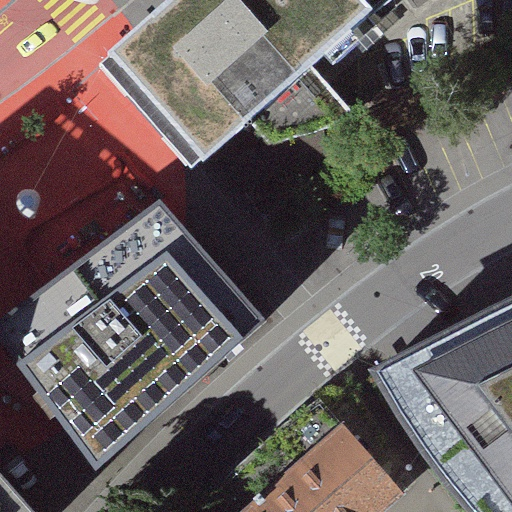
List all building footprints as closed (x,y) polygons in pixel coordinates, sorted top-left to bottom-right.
[(182,0),(109,64),(211,180),(249,145),(267,165),(354,138),(310,90),(365,40),(332,0),(182,0)] [(332,0),(365,40),(416,0),(332,0)] [(0,303),(0,327),(101,449),(264,315),(151,179),(0,303)] [(511,511),(511,295),(445,326),(365,362),(478,511),(511,511)] [(227,511),(369,511),(406,480),(345,411),(227,511)] [(0,511),(37,511),(0,472),(0,511)]
